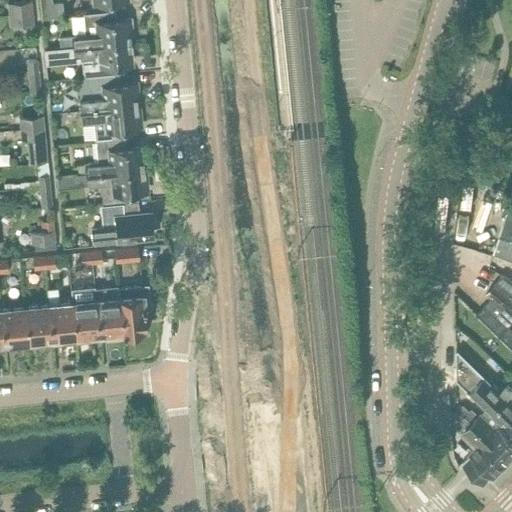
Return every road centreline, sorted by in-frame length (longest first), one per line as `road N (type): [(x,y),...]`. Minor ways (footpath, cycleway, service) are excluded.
road 1 (residential): [(403,467),(392,406),(391,193),(443,0)]
road 2 (residential): [(175,379),(194,209),(173,0)]
road 3 (residential): [(0,505),(185,487)]
road 4 (residential): [(175,379),(0,395)]
